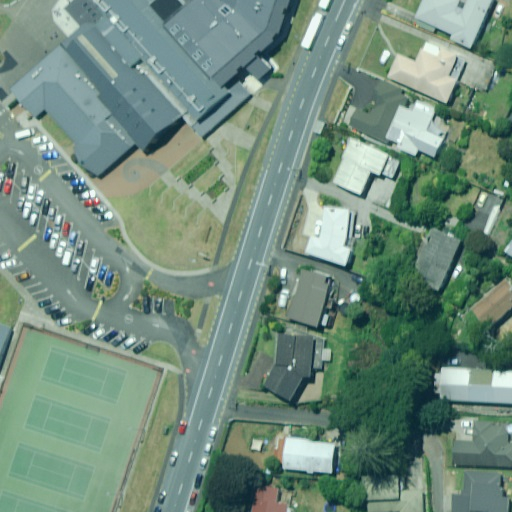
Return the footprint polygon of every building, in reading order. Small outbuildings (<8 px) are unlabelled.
[(271,34),(275,25),(283,0),(198,0),(175,19),(159,0),(97,0),(110,15),(14,89),(40,118),(49,110),(80,145),(77,148),(103,177),(140,144),(148,153),(188,118),(206,138),(252,97),(229,70),(271,34)] [(465,1),(462,0),(426,0),(419,19),(458,35),(455,40),(477,50),(498,0),(474,0),(469,12),(461,8),(465,1)] [(446,52),(428,45),(420,64),(400,56),(391,78),(452,104),(462,82),(455,79),(464,57),(447,49),(446,52)] [(388,140),(403,106),(408,109),(410,104),(409,104),(411,98),(403,94),(405,90),(382,81),(373,101),(380,104),(374,117),(358,110),(351,128),(387,144),(388,140)] [(403,106),(388,140),(401,146),(400,149),(419,157),(421,151),(439,159),(447,140),(429,132),(439,110),(420,101),(417,107),(410,104),(408,109),(403,106)] [(404,160),(354,140),(337,184),(366,196),(376,172),(396,180),(404,160)] [(355,211),(329,207),(325,240),(315,237),(310,255),(353,267),(357,251),(348,248),(355,211)] [(464,243),(436,230),(411,286),(439,298),(464,243)] [(337,279),(305,271),(292,320),(323,328),(329,308),(333,292),(337,279)] [(511,308),(511,289),(506,281),(471,310),(487,330),(511,308)] [(0,381),(17,328),(0,322),(0,381)] [(327,340),(284,335),(281,365),(270,389),(297,402),(308,378),(316,379),(317,370),(325,370),(326,362),(332,363),(334,351),(326,350),(327,340)] [(511,372),(493,372),(467,370),(436,369),(435,402),(511,405),(511,372)] [(511,427),(508,424),(473,422),(472,441),(455,441),(454,465),(511,466),(511,427)] [(309,472),(309,475),(314,475),(314,473),(335,474),(338,445),(313,443),(313,441),(286,440),(284,470),(309,472)] [(502,474),(453,472),(451,511),(510,511),(511,496),(502,496),(502,474)] [(405,492),(405,476),(365,475),(364,511),(425,511),(425,491),(405,492)] [(282,490),(257,487),(253,511),(289,511),(293,492),(282,490)]
